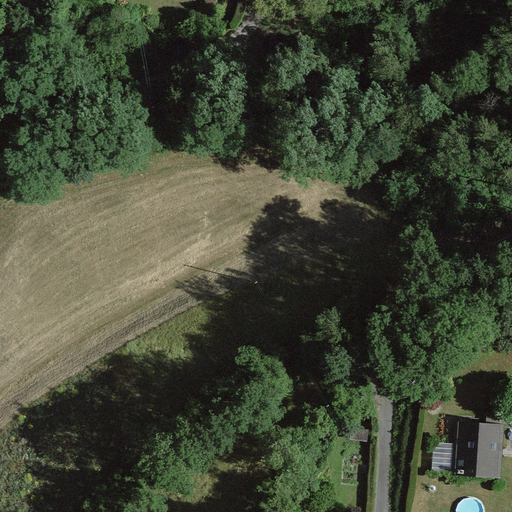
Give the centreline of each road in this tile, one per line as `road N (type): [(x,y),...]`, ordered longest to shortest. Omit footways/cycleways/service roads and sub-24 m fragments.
road 1 (unclassified): [(0,154),(53,108),(169,76),(238,41),(257,0)]
road 2 (unclassified): [(378,511),(385,387)]
